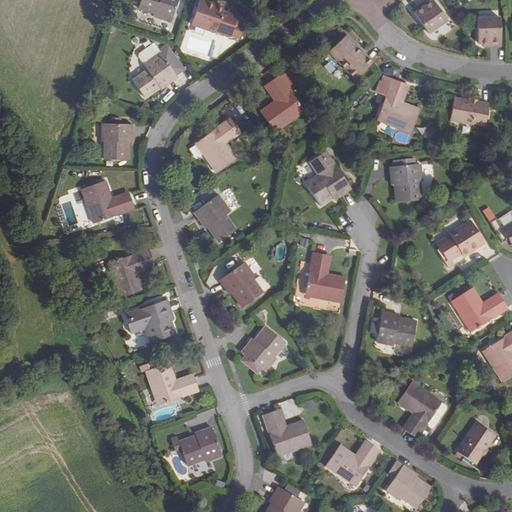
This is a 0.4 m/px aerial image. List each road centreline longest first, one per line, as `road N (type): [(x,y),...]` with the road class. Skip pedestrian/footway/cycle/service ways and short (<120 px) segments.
road 1 (residential): [(330,0),(190,107),(163,139),(155,165),(158,197),(232,409)]
road 2 (residential): [(341,378),(346,408),(473,498)]
road 3 (residential): [(356,224),(371,251),(341,378)]
road 4 (residential): [(511,72),(423,56),(369,13)]
